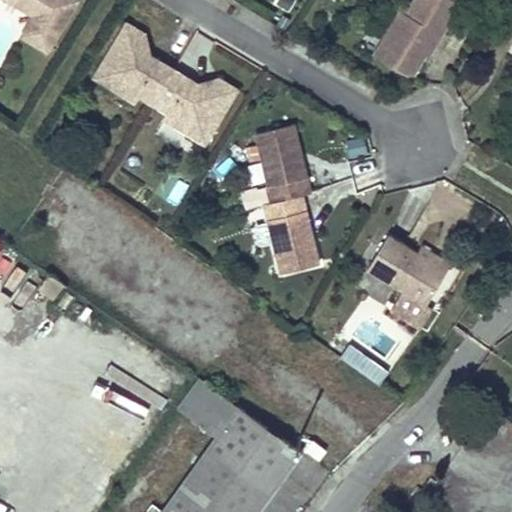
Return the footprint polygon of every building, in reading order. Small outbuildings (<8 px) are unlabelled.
[(66,0),(8,0),(33,15),(37,17),(24,38),(48,52),(76,6),(66,0)] [(276,0),(274,5),(289,11),(294,0),(276,0)] [(413,71),(424,52),(429,44),(433,46),(460,2),(456,0),(413,0),(406,12),(401,8),(384,37),(385,45),(397,52),(393,58),(395,66),(404,72),(413,71)] [(24,38),(37,17),(33,15),(20,36),(24,38)] [(94,76),(113,87),(117,80),(140,94),(139,96),(167,112),(168,111),(191,124),(187,131),(205,142),(238,88),(219,77),(211,90),(198,82),(151,54),(137,46),(145,33),(127,22),(94,76)] [(151,54),(145,33),(137,46),(151,54)] [(393,58),(397,52),(385,45),(384,37),(374,53),(395,66),(393,58)] [(428,54),(433,46),(429,44),(424,52),(428,54)] [(211,90),(219,77),(198,82),(211,90)] [(140,94),(117,80),(113,87),(136,101),(139,96),(140,94)] [(191,124),(168,111),(167,112),(163,117),(187,131),(191,124)] [(310,192),(293,122),(256,131),(269,185),(278,183),(282,199),(273,201),(277,216),(269,218),(282,272),(319,263),(302,194),(310,192)] [(364,135),(344,139),(348,157),(368,153),(364,135)] [(177,206),(188,184),(176,179),(166,200),(177,206)] [(282,199),(278,183),(269,185),(273,201),(282,199)] [(277,216),(273,201),(265,203),(269,218),(277,216)] [(448,269),(418,251),(389,233),(367,268),(403,290),(426,304),(448,269)] [(452,262),(422,245),(418,251),(448,269),(452,262)] [(55,296),(64,282),(50,272),(40,286),(55,296)] [(421,327),(433,308),(426,304),(403,290),(391,310),(421,327)] [(409,337),(367,311),(350,339),(392,365),(409,337)] [(378,382),(388,367),(347,343),(338,358),(378,382)] [(255,511),(301,449),(198,376),(180,403),(190,410),(191,417),(201,424),(210,424),(220,432),(162,511),(255,511)] [(394,511),(403,500),(395,494),(386,506),(394,511)]
